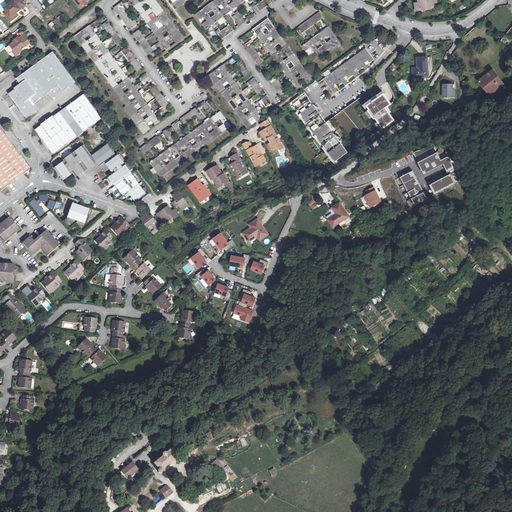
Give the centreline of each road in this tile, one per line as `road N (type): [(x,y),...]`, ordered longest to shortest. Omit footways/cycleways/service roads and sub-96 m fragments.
road 1 (residential): [(456,29),(455,46),(402,124),(298,201),(266,285),(227,277),(211,264),(216,260)]
road 2 (track): [(511,330),(443,393),(398,483)]
road 3 (track): [(194,511),(151,466),(148,429),(112,440),(81,465)]
road 4 (residential): [(116,206),(146,206),(257,128)]
road 5 (residential): [(282,0),(231,38),(278,101)]
road 6 (residential): [(410,27),(325,110),(312,93)]
road 7 (residential): [(110,0),(104,3),(181,111)]
road 8 (residential): [(104,309),(64,306),(4,361)]
